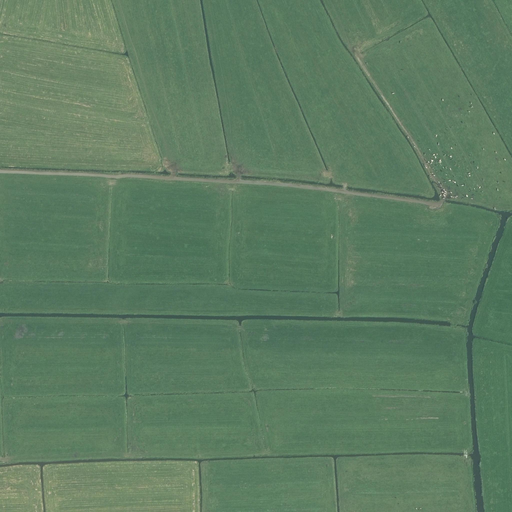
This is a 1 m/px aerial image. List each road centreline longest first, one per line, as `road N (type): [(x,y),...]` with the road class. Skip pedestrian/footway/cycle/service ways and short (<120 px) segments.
road 1 (track): [(326,0),(443,190),(439,205)]
road 2 (track): [(439,205),(466,389)]
road 3 (track): [(173,178),(0,171)]
road 4 (track): [(468,511),(466,389)]
